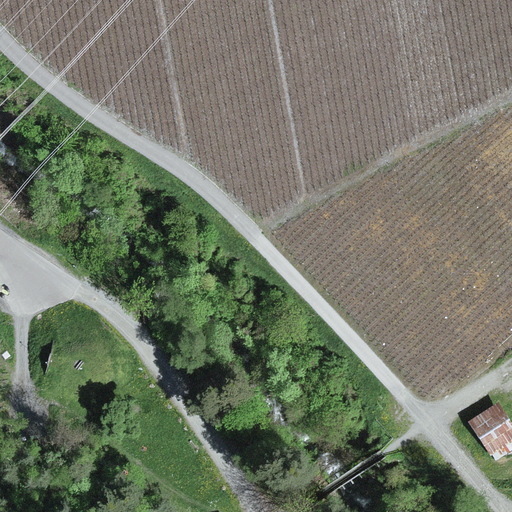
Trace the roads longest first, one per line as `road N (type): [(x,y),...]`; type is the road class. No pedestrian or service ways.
road 1 (residential): [(428,421),(234,212),(41,76),(0,35)]
road 2 (track): [(260,511),(137,340),(70,288)]
